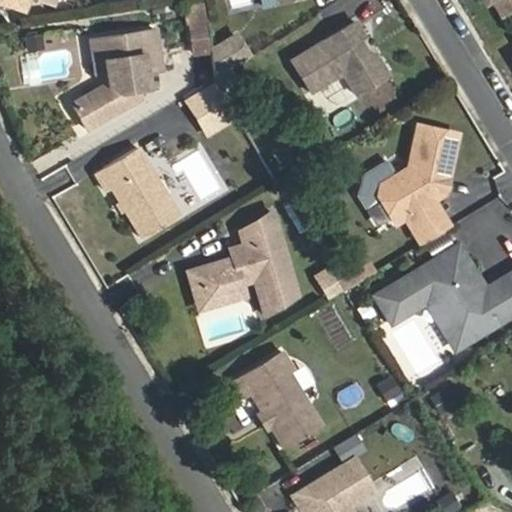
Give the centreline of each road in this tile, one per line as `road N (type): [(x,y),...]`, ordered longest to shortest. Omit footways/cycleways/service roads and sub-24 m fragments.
road 1 (unclassified): [(0,138),(222,511)]
road 2 (residential): [(511,132),(432,0)]
